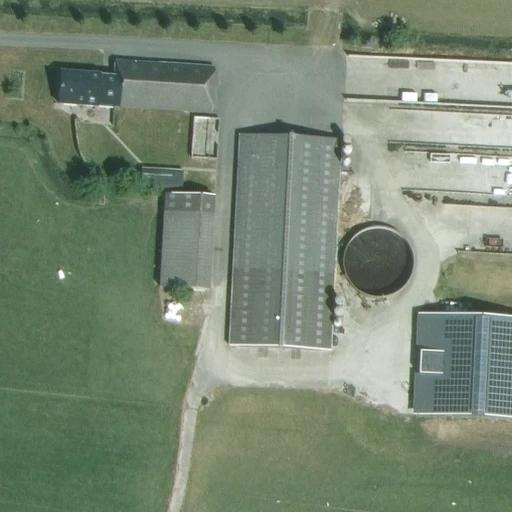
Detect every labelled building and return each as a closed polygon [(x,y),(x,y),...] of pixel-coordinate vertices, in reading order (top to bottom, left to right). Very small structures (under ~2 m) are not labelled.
[(303,49),(269,47),(267,70),(301,74),(303,49)] [(112,107),(211,113),(214,69),(115,62),(113,81),(99,80),(99,76),(60,73),(58,106),(97,108),(97,98),(112,99),(112,107)] [(511,64),(498,64),(497,105),(511,105),(511,64)] [(189,159),(217,161),(220,120),(191,119),(189,159)] [(330,351),(333,279),(340,141),(239,135),(233,274),(229,346),(330,351)] [(183,173),(142,171),(140,189),(181,191),(183,173)] [(214,194),(163,192),(160,287),(212,288),(214,194)] [(387,298),(392,296),(397,294),(402,290),(405,286),(408,282),(411,277),(412,271),(413,266),(413,261),(412,255),(410,250),(407,245),(404,241),(400,237),(395,234),(391,231),(385,230),(380,229),(374,229),(369,230),(360,233),(355,236),(351,240),(348,244),(345,249),(343,254),(342,259),(342,264),(342,270),(343,275),(345,280),(348,285),(352,289),(356,292),(361,295),(366,298),(371,299),(376,300),(382,299),(387,298)] [(511,321),(422,317),(416,416),(511,420),(511,321)]
